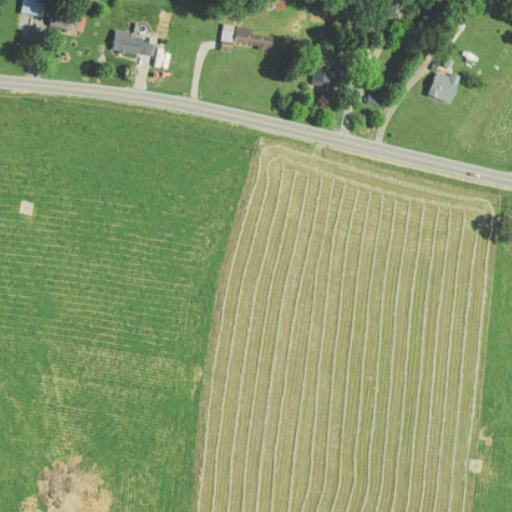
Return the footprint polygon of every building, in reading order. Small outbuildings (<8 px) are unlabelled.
[(10,0),(10,5),(33,9),(34,0),(10,0)] [(72,24),(74,7),(41,3),(39,20),(72,24)] [(222,35),(258,41),(260,31),(240,28),(241,21),(212,16),(209,40),(221,42),(222,35)] [(142,50),(145,36),(122,31),(123,25),(104,21),(100,41),(142,50)] [(302,56),(302,78),(321,78),(321,56),(302,56)] [(440,95),(448,68),(438,65),(438,68),(424,64),(417,88),(440,95)]
